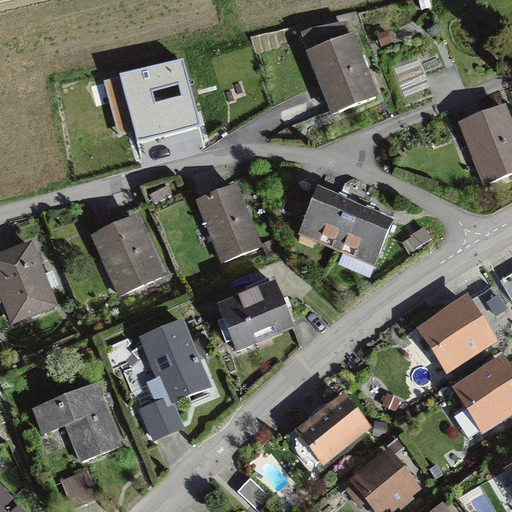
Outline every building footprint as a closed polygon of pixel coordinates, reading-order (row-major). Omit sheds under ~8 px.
[(307,63),(330,124),(378,106),(355,45),(307,63)] [(185,62),(120,78),(136,143),(201,127),(185,62)] [(511,128),(506,113),(459,132),(485,195),(511,184),(511,128)] [(298,237),(337,253),(355,208),(343,203),(294,184),(283,212),(304,221),(298,237)] [(221,272),(262,256),(238,194),(197,210),(221,272)] [(367,213),(355,208),(337,253),(376,268),(394,223),(367,213)] [(139,226),(93,247),(120,304),(166,282),(139,226)] [(0,263),(0,302),(12,334),(57,317),(33,251),(0,263)] [(491,288),(477,296),(491,319),(505,311),(491,288)] [(218,315),(237,363),(297,339),(278,291),(218,315)] [(490,346),(479,328),(491,319),(477,296),(424,330),(450,371),(490,346)] [(186,331),(139,349),(165,413),(211,395),(186,331)] [(482,442),(511,421),(511,382),(502,367),(454,398),(482,442)] [(97,395),(32,421),(48,458),(72,448),(82,472),(122,455),(97,395)] [(322,474),(370,439),(344,402),(295,437),(322,474)] [(364,511),(403,511),(419,499),(388,461),(349,493),(364,511)] [(88,474),(61,485),(71,510),(98,499),(88,474)] [(0,511),(16,511),(0,495),(0,511)]
